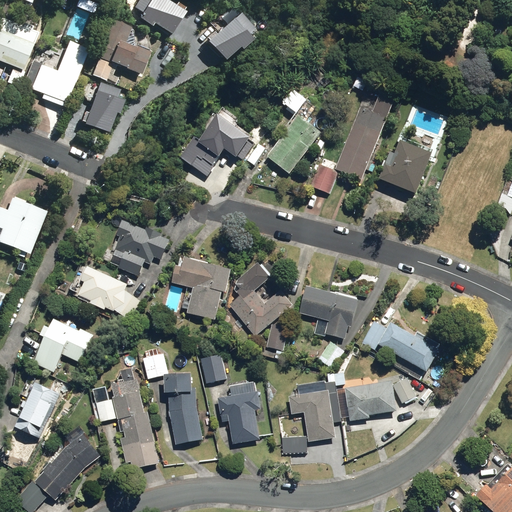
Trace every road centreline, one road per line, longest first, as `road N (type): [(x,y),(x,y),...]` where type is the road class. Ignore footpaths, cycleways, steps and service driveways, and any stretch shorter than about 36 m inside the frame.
road 1 (residential): [(125,511),(202,491),(353,493),(417,462),(445,434),(511,329)]
road 2 (residential): [(511,301),(407,258),(194,206)]
